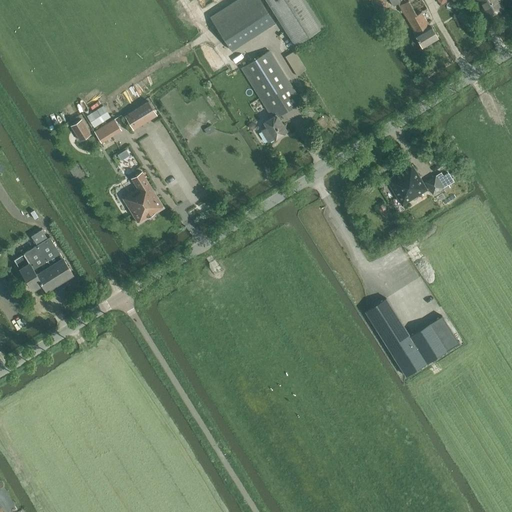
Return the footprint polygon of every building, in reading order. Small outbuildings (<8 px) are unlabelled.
[(232,50),(276,23),(261,0),(235,0),(210,16),(232,50)] [(269,0),(299,45),(325,29),(306,0),(269,0)] [(428,8),(422,0),(390,0),(393,6),(398,3),(399,5),(416,34),(415,35),(422,48),(438,38),(431,26),(430,26),(428,23),(421,12),(428,8)] [(477,0),(487,17),(503,7),(499,0),(477,0)] [(242,67),(272,116),(263,121),(266,127),(261,130),(268,141),(273,138),(274,139),(287,131),(278,117),(301,102),(269,50),(242,67)] [(296,50),(286,56),(297,74),(307,68),(296,50)] [(148,101),(125,116),(133,130),(157,115),(148,101)] [(103,106),(87,116),(94,127),(110,116),(103,106)] [(114,119),(94,131),(101,143),(121,131),(114,119)] [(91,135),(82,120),(72,126),(81,141),(91,135)] [(204,129),(208,134),(213,131),(210,126),(204,129)] [(121,160),(129,155),(126,149),(118,155),(121,160)] [(386,179),(402,205),(427,190),(412,164),(386,179)] [(143,172),(132,179),(138,189),(123,198),(138,222),(164,206),(143,172)] [(436,175),(425,182),(433,194),(444,188),(448,185),(443,176),(438,179),(436,175)] [(377,207),(381,212),(386,209),(383,204),(377,207)] [(19,268),(33,290),(42,284),(46,290),(73,274),(62,257),(50,236),(47,238),(42,229),(31,235),(37,244),(24,253),(21,250),(16,253),(18,256),(14,259),(19,268)] [(79,295),(85,291),(81,285),(75,288),(79,295)] [(367,309),(365,311),(383,340),(405,376),(438,355),(459,343),(442,315),(410,336),(386,297),(367,309)]
